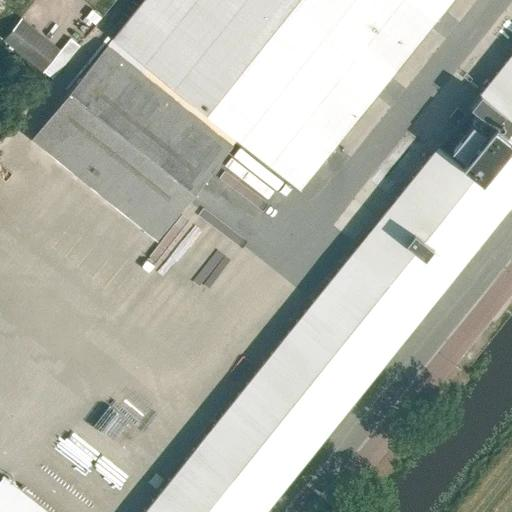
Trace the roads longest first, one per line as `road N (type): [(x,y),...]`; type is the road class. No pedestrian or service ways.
road 1 (unknown): [(488,0),(283,267)]
road 2 (unclassified): [(320,511),(511,275)]
